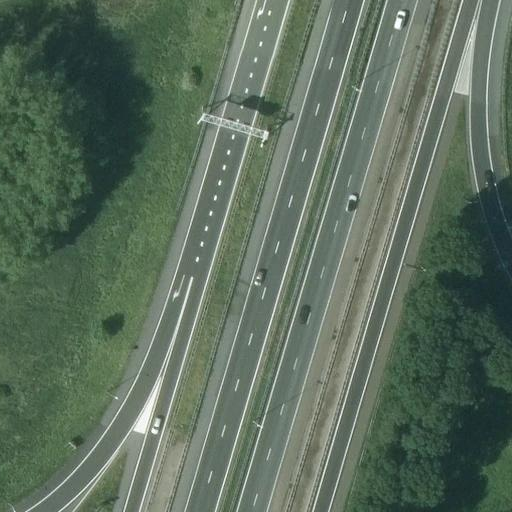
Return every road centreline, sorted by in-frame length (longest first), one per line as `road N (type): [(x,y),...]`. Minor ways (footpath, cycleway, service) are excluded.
road 1 (motorway): [(320,511),(475,0)]
road 2 (motorway): [(253,511),(403,0)]
road 3 (motorway): [(349,0),(199,511)]
road 4 (motorway): [(273,0),(175,333)]
road 5 (motorway): [(511,255),(480,148),(487,0)]
road 6 (motorway): [(175,333),(121,426),(78,483),(43,511)]
road 7 (motorway): [(175,333),(131,511)]
